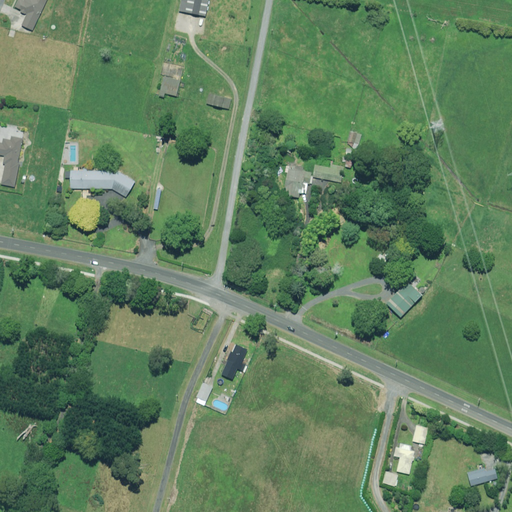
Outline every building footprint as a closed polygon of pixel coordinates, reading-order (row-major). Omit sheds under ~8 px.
[(47,0),(25,0),(25,1),(24,0),(19,0),(16,8),(22,10),(21,12),(28,15),(23,27),(33,31),(41,14),(42,15),(47,0)] [(182,81),(165,76),(161,96),(165,97),(166,94),(178,97),(182,81)] [(232,100),(210,94),(208,104),(230,110),(232,100)] [(351,132),(348,144),(357,153),(359,147),(362,135),(351,132)] [(24,139),(12,137),(12,141),(4,139),(3,144),(0,143),(0,155),(5,156),(4,164),(6,164),(2,185),(16,188),(21,164),(19,163),(24,139)] [(355,160),(347,159),(345,167),(353,169),(355,160)] [(310,184),(312,173),(291,170),(291,167),(287,166),(286,173),(288,173),(285,196),(300,198),(301,193),(307,194),(309,183),(310,184)] [(345,168),(333,166),(332,167),(330,167),(330,168),(316,166),(314,178),(343,183),(345,168)] [(137,183),(115,170),(72,170),(72,190),(114,189),(127,198),(137,183)] [(423,296),(408,282),(387,304),(402,318),(423,296)] [(249,349),(232,342),(229,348),(225,359),(228,360),(222,375),(234,380),(238,369),(244,372),(249,360),(245,358),(249,349)] [(214,388),(204,383),(198,397),(207,402),(214,388)] [(429,428),(418,426),(414,442),(425,445),(429,428)] [(398,472),(410,475),(412,466),(412,465),(412,464),(413,464),(413,462),(415,462),(416,458),(414,458),(416,452),(411,451),(412,447),(401,444),(400,449),(397,448),(395,456),(401,458),(398,472)] [(498,479),(495,469),(486,472),(486,469),(468,474),(472,486),(498,479)] [(399,476),(388,472),(384,484),(396,487),(399,476)]
